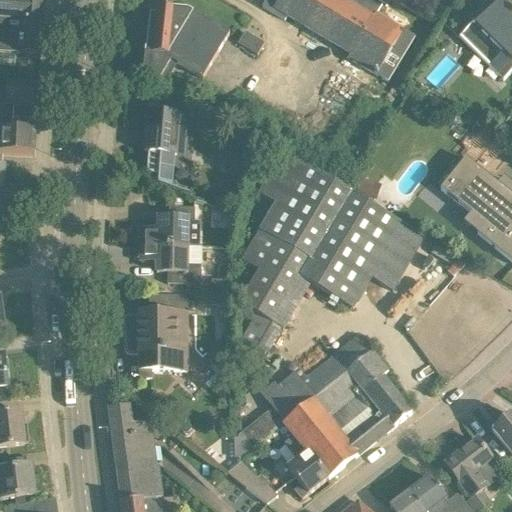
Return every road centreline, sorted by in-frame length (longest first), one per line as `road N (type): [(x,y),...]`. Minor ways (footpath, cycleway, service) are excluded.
road 1 (secondary): [(88,511),(69,276),(85,0)]
road 2 (residential): [(317,511),(511,350)]
